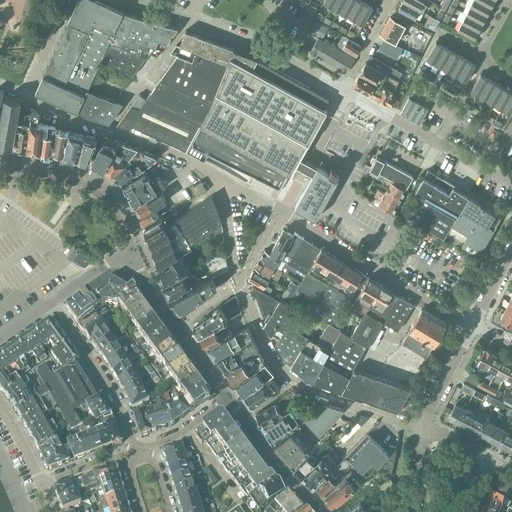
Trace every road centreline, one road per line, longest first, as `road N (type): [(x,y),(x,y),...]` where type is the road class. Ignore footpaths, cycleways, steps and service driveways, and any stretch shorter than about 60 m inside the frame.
road 1 (residential): [(420,426),(304,387),(270,356),(237,281),(218,179)]
road 2 (residential): [(226,397),(159,443),(131,444),(118,405),(51,301)]
road 3 (residential): [(475,324),(279,213)]
road 4 (residential): [(108,130),(24,95),(66,0)]
road 5 (residential): [(226,397),(130,255)]
road 6 (residential): [(342,90),(187,20)]
road 7 (residential): [(324,511),(226,397)]
road 8 (residential): [(108,130),(187,20)]
road 9 (residential): [(218,179),(182,156),(108,130)]
